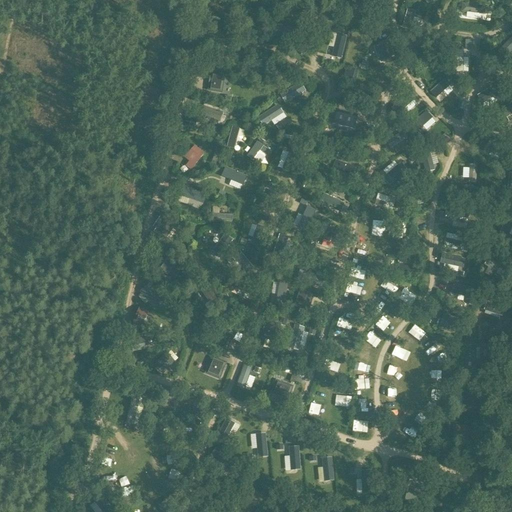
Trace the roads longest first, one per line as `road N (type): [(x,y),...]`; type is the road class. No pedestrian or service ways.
road 1 (track): [(66,511),(114,368),(203,20)]
road 2 (track): [(114,368),(492,481)]
road 3 (track): [(374,445),(383,350),(426,299),(436,189),(479,83)]
road 4 (track): [(290,420),(325,327),(388,88),(404,69)]
road 5 (track): [(404,69),(437,109),(464,126),(511,137)]
